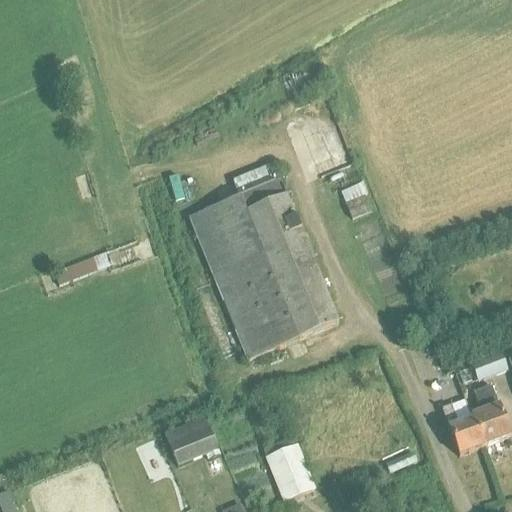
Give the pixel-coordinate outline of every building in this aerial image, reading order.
[(232,185),(238,201),(188,221),(247,365),(337,328),(279,184),(273,168),(232,185)] [(362,185),(341,195),(345,205),(367,196),(362,185)] [(363,199),(345,206),(352,221),(370,213),(363,199)] [(107,255),(54,276),(58,288),(111,268),(107,255)] [(474,387),(508,374),(501,357),(467,370),(474,387)] [(472,421),(483,451),(510,441),(491,390),(473,397),(480,415),(471,418),(472,421)] [(472,421),(471,418),(466,404),(442,413),(460,460),(483,451),(472,421)] [(178,470),(220,453),(208,424),(166,441),(178,470)] [(286,505),(314,493),(292,443),(264,455),(286,505)] [(326,487),(336,508),(349,503),(339,481),(326,487)] [(15,511),(9,493),(0,496),(0,511),(15,511)]
